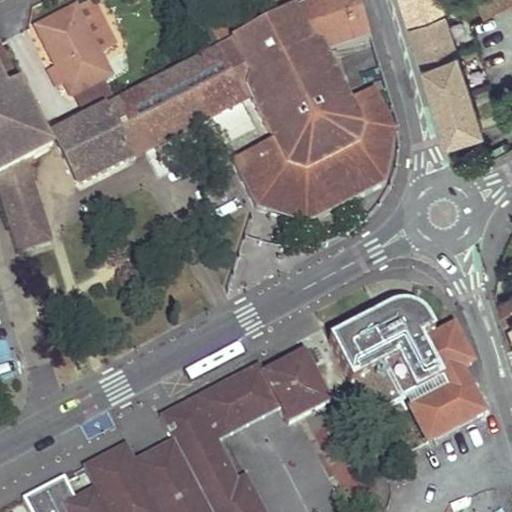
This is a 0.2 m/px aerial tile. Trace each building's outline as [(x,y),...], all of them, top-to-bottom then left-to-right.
[(370,39),(358,0),(310,0),(215,49),(217,53),(52,135),(78,187),(244,103),(241,96),(247,92),(272,142),(233,161),(257,210),(279,217),(307,225),(387,185),(396,132),(375,90),(350,102),(327,55),(370,39)] [(405,0),(409,14),(440,2),(439,0),(405,0)] [(511,4),(511,0),(474,0),(485,20),(511,4)] [(444,14),(442,9),(440,2),(409,14),(413,25),(444,14)] [(111,51),(88,7),(77,12),(100,57),(111,51)] [(77,12),(76,9),(38,29),(57,67),(65,82),(72,97),(105,79),(96,59),(100,57),(77,12)] [(243,32),(234,14),(211,26),(219,44),(243,32)] [(444,14),(413,25),(449,141),(482,130),(444,14)] [(55,147),(0,41),(0,200),(14,246),(50,234),(33,178),(20,182),(15,167),(28,161),(55,147)] [(57,67),(49,72),(56,87),(65,82),(57,67)] [(380,85),(376,68),(364,71),(369,88),(380,85)] [(33,178),(28,161),(15,167),(20,182),(33,178)] [(53,242),(50,234),(14,246),(16,254),(53,242)] [(511,296),(499,303),(506,325),(511,321),(511,296)] [(394,307),(329,341),(367,414),(403,396),(413,391),(435,435),(480,412),(457,368),(468,362),(450,326),(419,342),(423,350),(415,355),(406,337),(414,333),(431,324),(425,316),(416,309),(410,307),(404,306),(394,307)] [(423,350),(419,342),(414,333),(406,337),(415,355),(423,350)] [(24,500),(30,511),(263,511),(246,478),(238,482),(217,441),(281,407),(289,423),(331,403),(305,352),(264,374),(259,366),(161,418),(174,442),(179,450),(140,471),(136,462),(128,445),(85,467),(96,488),(75,499),(64,478),(24,500)] [(413,391),(403,396),(425,440),(435,435),(413,391)] [(179,450),(174,442),(136,462),(140,471),(179,450)] [(333,473),(342,494),(359,487),(350,466),(333,473)]
